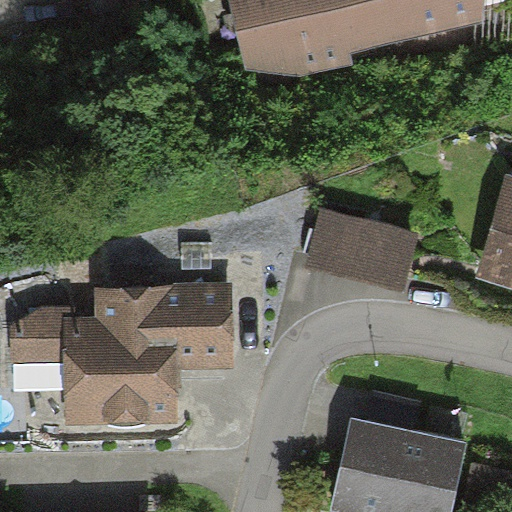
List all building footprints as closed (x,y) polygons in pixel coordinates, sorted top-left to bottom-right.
[(228,0),(248,89),(352,67),(350,56),(511,20),(511,17),(508,0),(228,0)] [(511,175),(510,175),(475,281),(511,292),(511,175)] [(416,235),(319,209),(303,267),(400,293),(416,235)] [(162,286),(160,332),(186,333),(185,368),(242,369),(244,288),(162,286)] [(160,332),(70,330),(68,430),(183,433),(185,368),(186,333),(160,332)] [(454,511),(469,450),(351,423),(330,511),(454,511)] [(511,511),(511,474),(473,465),(463,510),(473,511),(511,511)]
